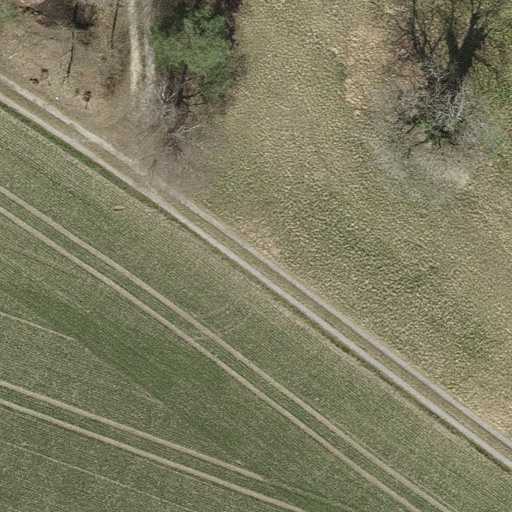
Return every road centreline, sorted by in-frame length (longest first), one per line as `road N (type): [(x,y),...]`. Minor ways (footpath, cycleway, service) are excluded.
road 1 (track): [(0,87),(404,365),(511,449)]
road 2 (track): [(155,194),(140,112),(139,0)]
